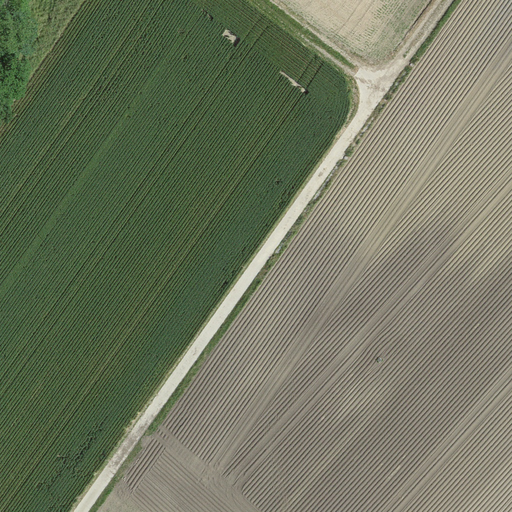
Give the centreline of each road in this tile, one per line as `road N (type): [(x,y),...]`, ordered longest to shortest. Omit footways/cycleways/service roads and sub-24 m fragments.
road 1 (track): [(83,511),(385,88)]
road 2 (track): [(385,88),(265,0)]
